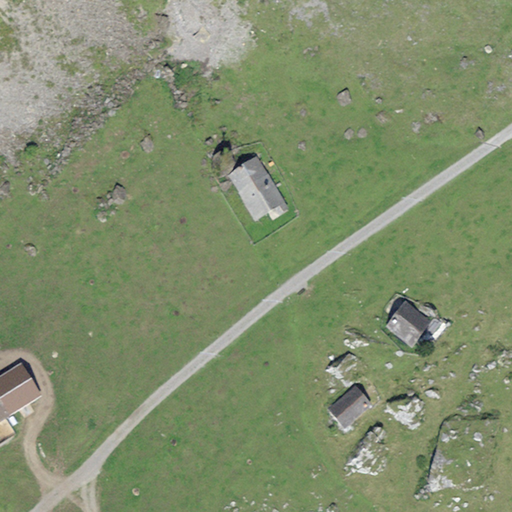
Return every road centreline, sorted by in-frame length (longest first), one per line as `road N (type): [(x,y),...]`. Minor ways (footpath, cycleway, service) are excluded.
road 1 (track): [(38,511),(158,394),(299,279),(511,128)]
road 2 (track): [(0,358),(25,355),(51,403),(26,445),(38,468),(60,482),(75,478)]
